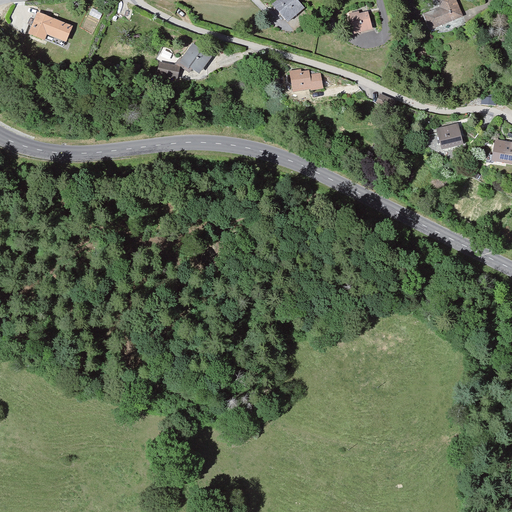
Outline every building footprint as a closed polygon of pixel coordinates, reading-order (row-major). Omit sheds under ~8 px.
[(300,0),(282,0),(275,7),(293,25),(309,9),(300,0)] [(460,0),(440,0),(429,5),(440,30),(468,18),(460,0)] [(76,27),(41,12),(31,34),(48,41),(50,37),(68,44),(76,27)] [(372,12),(354,17),(359,34),(377,29),(372,12)] [(215,58),(196,46),(185,64),(204,76),(215,58)] [(159,77),(180,80),(182,65),(161,62),(159,77)] [(314,70),(294,73),(297,94),(327,89),(325,75),(315,77),(314,70)] [(379,106),(395,108),(396,97),(381,95),(379,106)] [(459,125),(437,130),(443,152),(465,147),(459,125)] [(511,144),(496,142),(492,165),(511,167),(511,144)]
